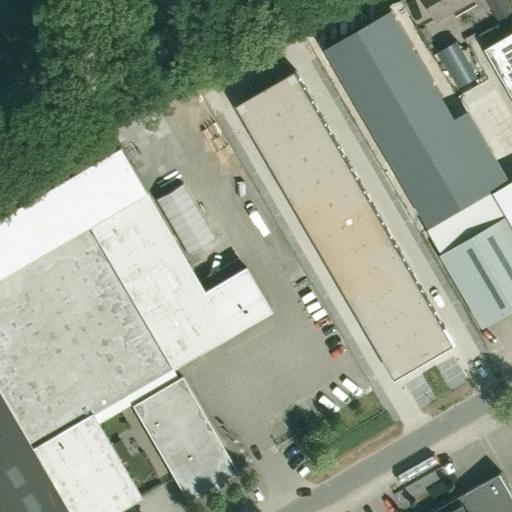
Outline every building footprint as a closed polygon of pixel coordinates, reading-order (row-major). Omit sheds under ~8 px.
[(424,0),(436,20),(471,0),(424,0)] [(511,11),(511,5),(510,3),(494,12),(498,19),(511,11)] [(346,35),(326,47),(431,227),(497,189),(455,117),(392,8),(346,35)] [(511,32),(486,47),(511,91),(511,32)] [(459,87),(478,76),(458,41),(439,51),(459,87)] [(237,104),(396,377),(455,343),(296,70),(237,104)] [(112,511),(140,496),(91,412),(132,388),(139,399),(177,377),(172,368),(270,311),(245,267),(238,255),(196,280),(146,193),(119,144),(0,213),(0,511),(112,511)] [(511,180),(497,189),(431,227),(429,229),(486,326),(511,310),(511,180)] [(177,377),(139,399),(140,400),(133,404),(148,433),(187,499),(236,470),(197,404),(182,376),(178,378),(177,377)] [(511,511),(511,489),(502,472),(441,507),(442,508),(435,511),(511,511)]
